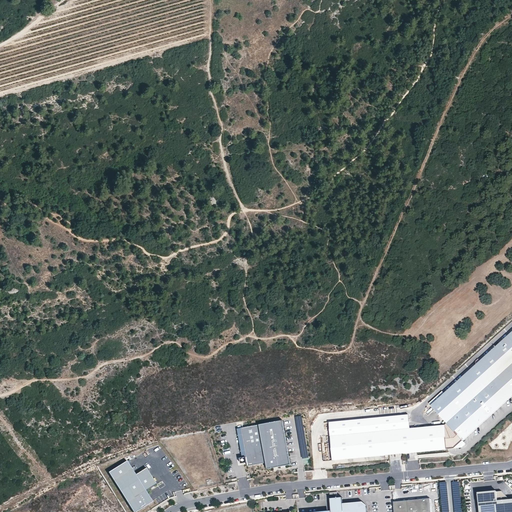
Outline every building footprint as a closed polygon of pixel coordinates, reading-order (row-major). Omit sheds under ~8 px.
[(332,461),(385,455),(385,446),(401,444),(402,453),(453,447),(462,439),(511,394),(511,331),(431,404),(444,419),(442,421),(444,424),(414,427),(330,436),(332,461)] [(328,420),(330,436),(414,427),(412,411),(328,420)] [(289,464),(280,420),(239,428),(244,457),(238,458),(239,463),(245,462),(246,465),(264,462),(265,468),(289,464)] [(385,455),(402,453),(401,444),(385,446),(385,455)] [(109,473),(133,511),(136,511),(153,502),(146,491),(157,484),(147,468),(136,475),(128,461),(109,473)] [(497,492),(498,501),(510,500),(508,498),(502,491),(497,492)] [(497,492),(478,494),(479,511),(511,511),(511,500),(498,501),(497,492)] [(330,499),(331,511),(368,511),(368,506),(367,502),(363,503),(344,504),(343,498),(330,499)] [(394,507),(394,511),(432,511),(432,504),(429,504),(425,501),(425,499),(393,502),(394,507)]
